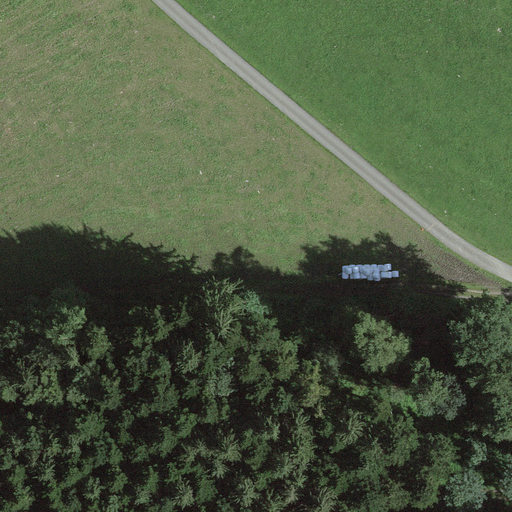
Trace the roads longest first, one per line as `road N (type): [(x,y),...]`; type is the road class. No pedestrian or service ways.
road 1 (residential): [(160,0),(446,240),(511,280)]
road 2 (track): [(511,489),(440,493),(369,511)]
